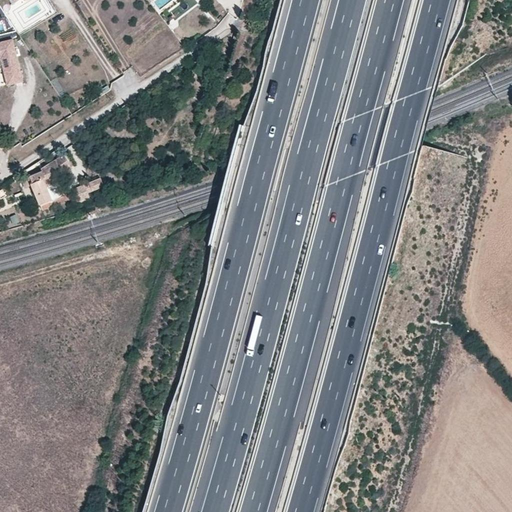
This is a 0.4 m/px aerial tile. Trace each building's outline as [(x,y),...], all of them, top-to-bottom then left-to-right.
[(23,80),(13,38),(0,40),(0,57),(1,57),(8,84),(23,80)] [(63,153),(54,158),(60,170),(71,165),(63,153)] [(32,183),(40,204),(64,195),(60,185),(51,189),(49,184),(58,181),(55,173),(60,170),(54,158),(40,168),(41,171),(29,176),(32,183)] [(25,186),(32,183),(29,176),(22,179),(25,186)] [(101,176),(72,188),(78,201),(90,196),(88,190),(104,183),(101,176)]
